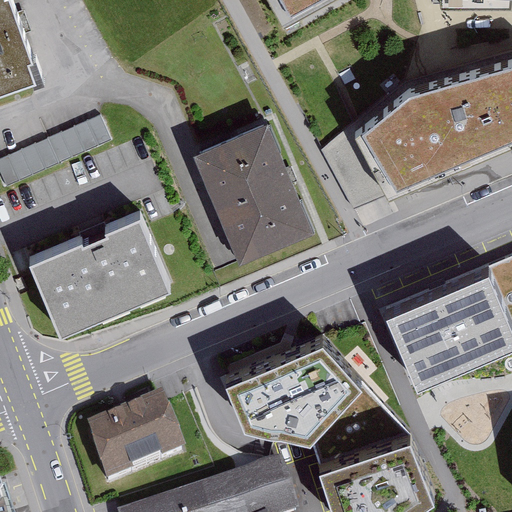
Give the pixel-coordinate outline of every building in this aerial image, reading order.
[(0,0),(0,93),(36,81),(29,61),(35,59),(14,0),(0,0)] [(274,0),(291,27),(336,0),(274,0)] [(511,51),(408,79),(354,121),(387,192),(511,137),(511,51)] [(113,137),(102,113),(0,157),(0,166),(7,183),(113,137)] [(387,192),(354,121),(322,146),(354,207),(369,200),(387,192)] [(313,233),(269,124),(195,154),(239,263),(313,233)] [(147,223),(142,210),(106,226),(108,229),(84,239),(82,235),(31,255),(36,270),(61,329),(171,284),(147,223)] [(420,381),(511,340),(511,315),(489,262),(388,306),(420,381)] [(324,330),(224,371),(245,421),(310,431),(311,433),(340,511),(339,511),(406,511),(434,494),(411,426),(324,330)] [(183,454),(163,402),(85,431),(105,483),(183,454)] [(294,511),(280,466),(134,511),(294,511)]
